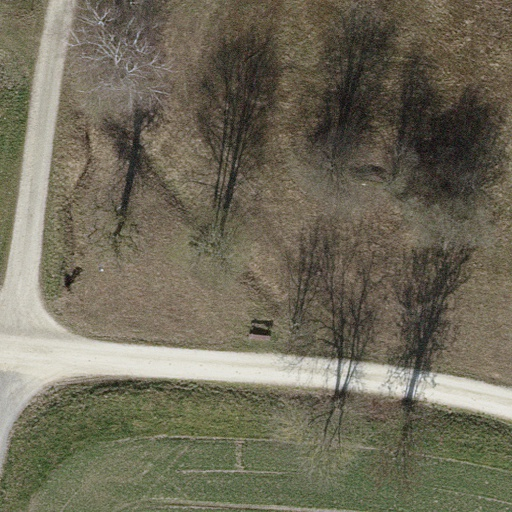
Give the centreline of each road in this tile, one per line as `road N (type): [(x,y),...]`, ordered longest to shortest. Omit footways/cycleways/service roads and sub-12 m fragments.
road 1 (track): [(511,410),(444,392),(0,357)]
road 2 (track): [(0,405),(62,0)]
